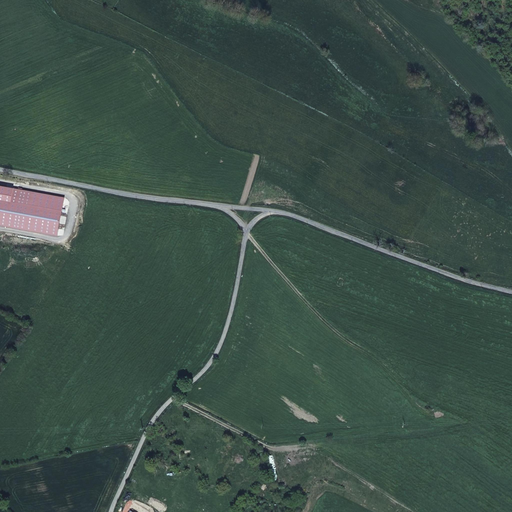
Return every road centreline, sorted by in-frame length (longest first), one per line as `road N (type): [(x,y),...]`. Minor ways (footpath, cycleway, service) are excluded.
road 1 (unclassified): [(247,230),(226,334),(200,375),(153,419),(111,511)]
road 2 (unclassified): [(511,291),(272,212)]
road 3 (unclassified): [(224,206),(0,170)]
